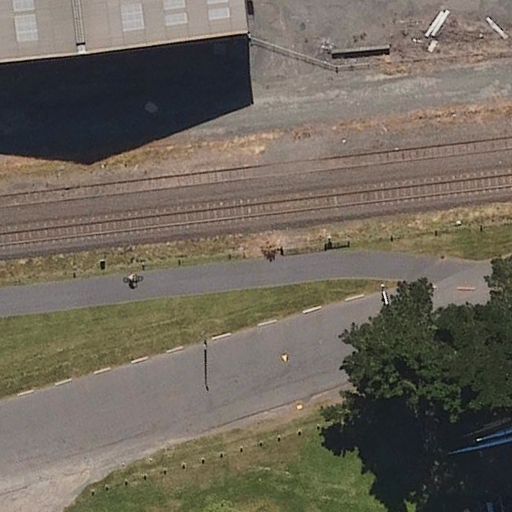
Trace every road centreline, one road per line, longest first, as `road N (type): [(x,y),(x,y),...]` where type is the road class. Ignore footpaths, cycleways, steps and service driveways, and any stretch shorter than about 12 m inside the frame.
road 1 (unclassified): [(0,457),(511,310)]
road 2 (track): [(0,121),(511,76)]
